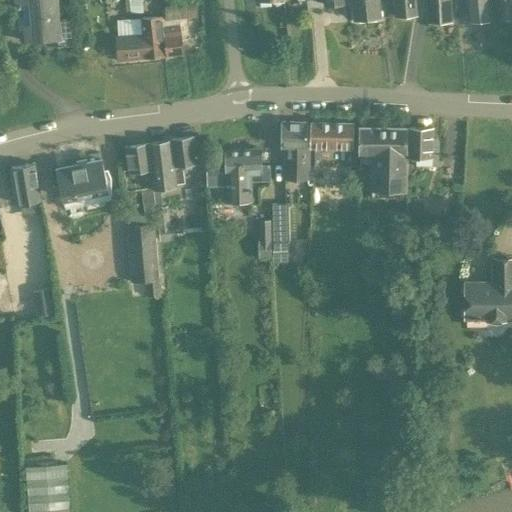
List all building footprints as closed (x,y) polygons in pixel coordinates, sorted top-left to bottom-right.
[(57,47),(73,45),(70,19),(60,20),(57,0),(14,0),(18,34),(25,33),(25,41),(56,38),(57,47)] [(143,12),(141,0),(128,0),(130,13),(143,12)] [(352,0),(355,21),(380,19),(377,0),(352,0)] [(394,0),(396,16),(417,14),(415,0),(394,0)] [(426,0),(428,23),(430,23),(450,22),(448,0),(426,0)] [(465,0),(468,22),(485,20),(490,20),(487,0),(465,0)] [(511,0),(493,0),(496,19),(511,17),(511,0)] [(195,3),(164,5),(165,20),(197,17),(195,3)] [(118,61),(165,57),(162,16),(142,18),(143,34),(116,36),(118,61)] [(166,57),(184,55),(181,25),(164,26),(166,57)] [(306,163),(308,163),(308,150),(307,150),(307,145),(309,145),(309,121),(281,120),(281,144),(284,144),(283,177),(306,177),(306,163)] [(309,121),(309,145),(351,146),(351,122),(309,121)] [(404,188),(404,125),(359,125),(359,150),(371,150),(370,188),(404,188)] [(432,153),(432,139),(432,125),(407,125),(407,153),(432,153)] [(149,143),(154,183),(173,180),(171,165),(197,162),(197,156),(198,156),(197,152),(196,152),(194,137),(149,143)] [(154,183),(149,143),(127,146),(131,172),(132,172),(134,190),(154,187),(154,183)] [(205,162),(206,182),(226,181),(228,201),(252,199),(250,179),(270,177),(268,162),(260,162),(258,146),(224,149),(225,161),(205,162)] [(308,150),(308,163),(319,163),(320,150),(308,150)] [(107,188),(101,158),(57,168),(63,197),(107,188)] [(42,199),(35,164),(13,168),(19,203),(42,199)] [(271,204),(273,263),(287,263),(287,250),(289,250),(288,240),(289,240),(288,204),(271,204)] [(158,210),(159,222),(171,221),(170,209),(158,210)] [(271,249),(272,249),(272,220),(258,220),(258,249),(271,249)] [(131,282),(145,281),(146,296),(160,296),(159,279),(154,224),(126,226),(131,282)] [(511,317),(511,257),(490,257),(489,281),(462,281),(461,317),(511,317)] [(50,288),(32,290),(37,317),(54,314),(50,288)] [(29,511),(61,511),(69,511),(67,480),(27,482),(29,511)]
